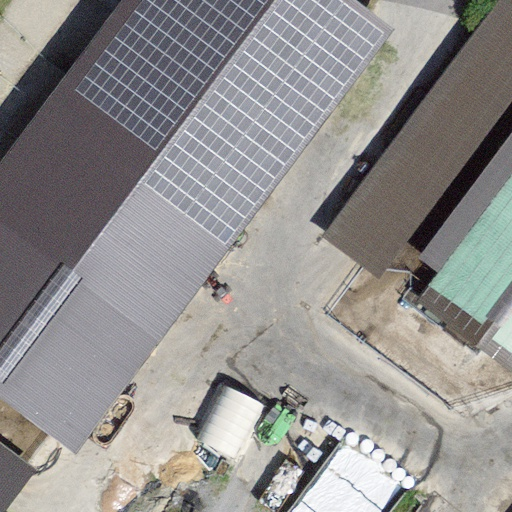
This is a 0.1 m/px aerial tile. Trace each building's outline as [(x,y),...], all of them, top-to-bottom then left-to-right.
[(138,0),(83,84),(58,67),(0,154),(0,384),(96,448),(388,6),(379,0),(138,0)] [(384,271),(511,100),(511,0),(501,0),(330,230),(384,271)] [(511,366),(511,184),(425,302),(511,366)] [(206,436),(244,459),(276,408),(238,384),(206,436)] [(0,495),(13,504),(43,453),(0,427),(0,495)] [(358,436),(292,511),(391,511),(415,485),(358,436)]
